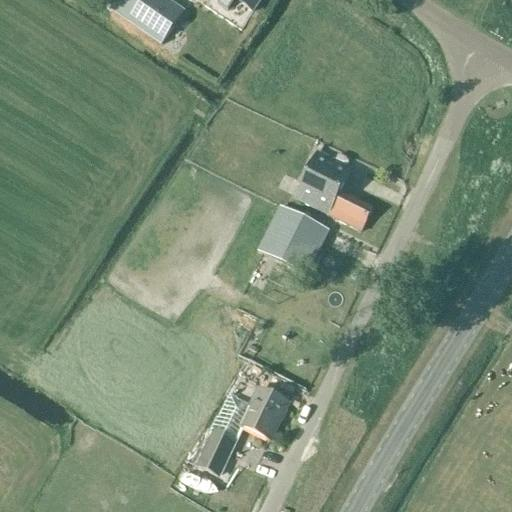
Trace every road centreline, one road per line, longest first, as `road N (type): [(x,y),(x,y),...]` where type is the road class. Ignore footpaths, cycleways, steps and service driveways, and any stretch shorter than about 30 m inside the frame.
road 1 (unclassified): [(269,511),(488,54)]
road 2 (secondary): [(354,511),(511,249)]
